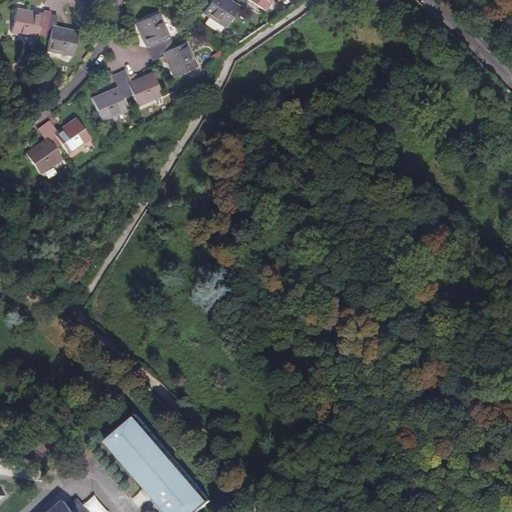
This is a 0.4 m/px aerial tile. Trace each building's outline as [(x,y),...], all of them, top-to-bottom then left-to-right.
[(226,28),(238,8),(225,0),(212,0),(204,14),(226,28)] [(247,0),(265,12),(272,0),(247,0)] [(41,26),(48,27),(50,15),(50,12),(43,11),(42,16),(16,11),(11,34),(38,39),(41,26)] [(48,27),(45,41),(50,41),(48,52),(74,57),(78,32),(55,29),(57,16),(50,15),(48,27)] [(138,24),(149,48),(161,43),(170,39),(160,15),(138,24)] [(149,48),(152,55),(164,50),(161,43),(149,48)] [(165,53),(167,56),(176,77),(197,68),(186,44),(174,50),(165,53)] [(154,61),(167,56),(165,53),(174,50),(173,46),(164,50),(152,55),(154,61)] [(120,75),(130,97),(134,95),(138,106),(163,95),(154,74),(132,83),(127,72),(120,75)] [(123,100),(130,97),(120,75),(113,77),(118,89),(94,99),(103,121),(128,111),(123,100)] [(45,126),(61,147),(64,145),(71,154),(92,138),(78,119),(60,132),(52,121),(45,126)] [(43,175),(64,159),(57,150),(61,147),(45,126),(38,131),(46,142),(28,155),(43,175)] [(199,511),(211,502),(137,416),(106,442),(145,489),(153,498),(165,511),(199,511)] [(153,498),(145,489),(141,493),(149,502),(153,498)] [(85,511),(81,506),(77,501),(69,507),(63,502),(51,511),(85,511)]
